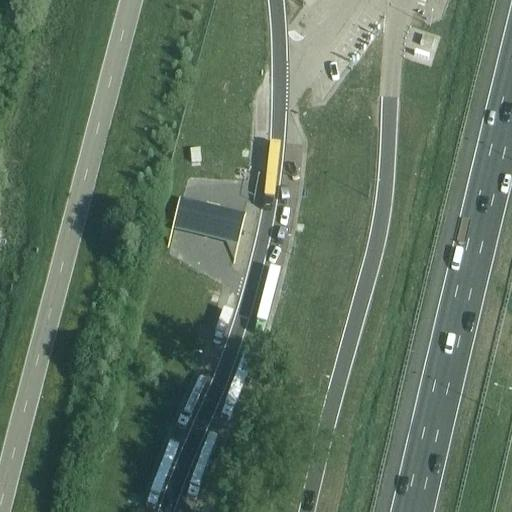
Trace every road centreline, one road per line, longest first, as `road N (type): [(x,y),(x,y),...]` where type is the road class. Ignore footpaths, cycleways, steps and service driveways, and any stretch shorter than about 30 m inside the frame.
road 1 (unclassified): [(129,0),(0,495)]
road 2 (motorway): [(511,94),(410,511)]
